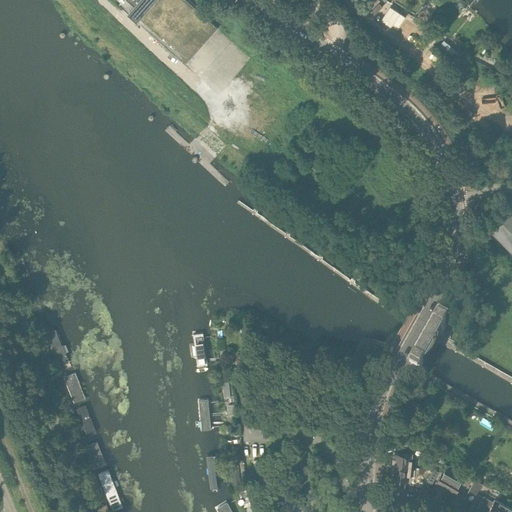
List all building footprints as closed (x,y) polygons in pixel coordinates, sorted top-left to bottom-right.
[(122,0),(118,5),(182,62),(185,65),(218,28),(215,26),(186,0),(122,0)] [(505,9),(496,0),(479,0),(498,17),(505,9)] [(511,26),(503,19),(497,26),(511,39),(511,26)] [(443,39),(437,48),(449,57),(456,48),(443,39)] [(511,251),(511,209),(491,230),(511,251)] [(410,228),(419,233),(423,226),(414,221),(410,228)] [(438,341),(441,335),(445,329),(436,324),(432,330),(429,336),(415,361),(411,367),(408,374),(417,378),(420,372),(424,366),(438,341)] [(70,361),(54,325),(43,330),(59,366),(70,361)] [(203,333),(193,334),(197,366),(207,365),(203,333)] [(250,355),(239,356),(240,364),(250,363),(250,355)] [(86,399),(75,372),(63,376),(74,403),(86,399)] [(209,398),(198,399),(201,430),(212,429),(211,424),(209,398)] [(87,403),(77,407),(87,435),(97,431),(87,403)] [(91,439),(83,442),(95,471),(103,467),(91,439)] [(393,464),(411,466),(412,453),(410,452),(410,448),(398,447),(398,451),(395,451),(393,464)] [(214,453),(206,454),(211,488),(218,487),(216,465),(214,453)] [(394,490),(404,491),(405,479),(409,480),(411,466),(393,464),(391,478),(395,478),(394,490)] [(232,482),(241,481),(238,465),(230,467),(232,482)] [(123,505),(108,468),(96,473),(111,510),(123,505)] [(427,480),(432,484),(440,470),(433,469),(427,480)] [(456,493),(462,483),(442,471),(436,482),(456,493)] [(469,490),(476,494),(482,483),(475,479),(469,490)] [(260,490),(252,492),(255,501),(263,498),(260,490)] [(487,511),(501,511),(505,505),(495,499),(493,501),(483,496),(478,506),(488,511),(487,511)] [(233,511),(227,501),(216,508),(218,511),(233,511)]
